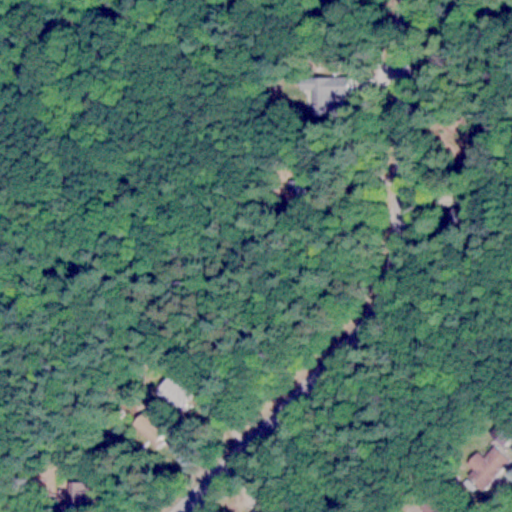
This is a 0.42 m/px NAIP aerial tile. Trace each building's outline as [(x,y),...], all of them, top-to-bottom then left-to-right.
[(345,94),(345,77),(298,77),(298,90),(310,90),(310,114),(331,113),(331,94),(345,94)] [(472,226),(477,212),(455,204),(450,218),(472,226)] [(178,408),(191,394),(169,373),(156,388),(178,408)] [(132,421),(154,444),(169,431),(147,407),(132,421)] [(511,429),(511,424),(500,417),(490,433),(504,442),(511,429)] [(482,456),(476,450),(465,461),(473,468),(469,473),(483,486),(508,459),(493,444),(482,456)] [(455,511),(456,511),(438,495),(434,500),(428,494),(417,505),(425,511),(424,511),(455,511)]
